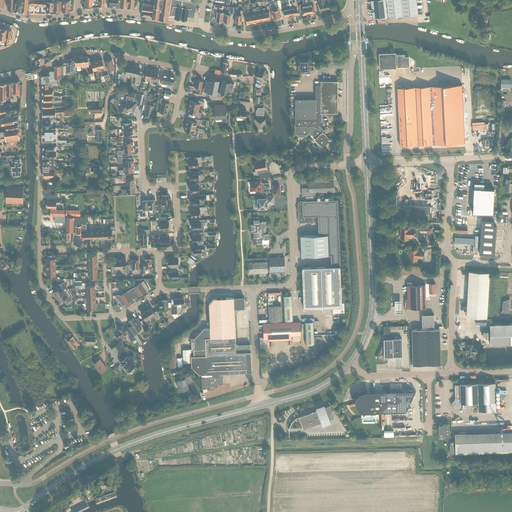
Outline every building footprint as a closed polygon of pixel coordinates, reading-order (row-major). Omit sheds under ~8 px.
[(53,0),(53,13),(61,13),(62,2),(56,2),(56,0),(57,0),(53,0)] [(121,0),(121,8),(126,8),(126,7),(128,8),(127,8),(133,9),(134,0),(121,0)] [(168,19),(170,0),(143,0),(141,16),(168,19)] [(277,1),(277,4),(274,4),(276,10),(272,11),(274,19),(280,18),(280,13),(279,8),(281,8),(280,0),(277,1)] [(293,8),(293,5),(292,5),(290,0),(288,0),(291,16),(298,14),(296,7),(293,8)] [(307,0),(305,0),(306,0),(308,12),(314,11),(313,4),(309,5),(308,0),(307,0)] [(318,0),(321,10),(330,8),(329,3),(325,3),(324,0),(318,0)] [(373,0),(371,0),(373,17),(388,17),(418,15),(416,0),(373,0)] [(230,15),(230,13),(233,13),(234,7),(229,7),(228,12),(229,13),(229,15),(224,14),(224,22),(230,23),(231,15),(230,15)] [(264,21),(263,13),(260,13),(259,7),(256,8),(258,22),(264,21)] [(269,12),(266,12),(265,9),(265,8),(262,8),(263,13),(264,21),(270,19),(269,12)] [(214,14),(217,14),(216,21),(222,22),(223,13),(218,12),(219,9),(215,9),(214,14)] [(235,23),(241,24),(242,15),(243,10),(240,10),(240,15),(235,15),(235,23)] [(481,18),(482,15),(477,14),(476,17),(475,20),(487,22),(488,19),(481,18)] [(0,28),(0,29),(0,39),(3,40),(3,43),(4,43),(4,46),(9,44),(9,39),(10,38),(5,37),(6,30),(0,28)] [(37,56),(35,56),(36,66),(44,64),(44,65),(49,61),(48,57),(46,58),(43,58),(43,55),(46,55),(45,49),(37,51),(37,56)] [(309,66),(309,62),(313,61),(313,51),(307,53),(307,57),(308,57),(308,59),(298,60),(299,73),(309,72),(309,71),(314,71),(314,66),(309,66)] [(395,53),(379,54),(380,69),(396,68),(395,53)] [(92,66),(91,63),(90,58),(88,58),(88,56),(83,57),(83,62),(82,62),(82,66),(82,67),(92,66)] [(74,58),(67,58),(67,72),(75,72),(75,66),(75,58),(74,58)] [(104,67),(102,60),(91,62),(91,63),(92,66),(93,70),(104,67)] [(105,62),(108,73),(112,72),(111,70),(114,69),(112,60),(105,62)] [(125,73),(122,72),(120,81),(126,82),(127,75),(131,76),(133,66),(127,65),(125,73)] [(60,66),(55,66),(54,66),(54,71),(49,72),(49,75),(41,75),(42,82),(57,82),(57,84),(60,83),(60,80),(60,66)] [(136,77),(135,83),(140,85),(142,76),(138,75),(140,67),(133,66),(131,76),(136,77)] [(255,85),(259,87),(262,81),(267,78),(267,72),(261,69),(256,72),(256,78),(258,79),(255,85)] [(153,84),(158,85),(159,79),(157,78),(158,74),(158,71),(152,70),(150,80),(154,81),(153,84)] [(209,80),(206,79),(204,91),(206,92),(206,93),(216,95),(219,80),(209,78),(209,80)] [(195,88),(199,88),(198,92),(201,92),(203,81),(196,80),(195,88)] [(22,95),(22,85),(19,85),(20,81),(13,82),(12,95),(13,95),(22,95)] [(222,81),(220,92),(231,95),(233,83),(222,81)] [(337,81),(320,81),(320,86),(321,113),(337,113),(337,103),(338,103),(340,102),(338,101),(337,101),(337,81)] [(400,146),(465,143),(462,85),(397,88),(400,146)] [(294,123),(294,136),(294,134),(297,134),(297,137),(305,137),(309,134),(310,133),(316,139),(315,140),(319,144),(320,143),(323,146),(322,147),(329,141),(330,142),(332,140),(330,137),(329,138),(324,133),(325,132),(326,133),(327,133),(319,125),(321,123),(321,113),(320,86),(315,86),(315,99),(295,99),(295,123),(294,123)] [(135,93),(134,97),(126,96),(127,96),(126,100),(127,100),(126,105),(122,104),(120,112),(125,113),(126,110),(131,111),(134,112),(136,105),(139,106),(142,95),(135,93)] [(151,116),(153,110),(154,106),(152,105),(150,105),(151,99),(145,98),(143,105),(147,106),(145,115),(151,116)] [(159,103),(161,103),(159,112),(167,114),(170,103),(166,102),(167,99),(160,98),(159,103)] [(199,106),(203,107),(204,101),(198,100),(197,103),(190,101),(189,106),(199,109),(199,106)] [(215,110),(215,120),(215,118),(222,118),(222,121),(227,121),(226,105),(222,105),(215,105),(215,110)] [(195,114),(194,116),(200,118),(201,112),(198,112),(199,109),(189,106),(187,112),(195,114)] [(267,122),(263,116),(263,114),(264,114),(263,107),(258,108),(256,111),(256,115),(257,115),(257,117),(254,122),(257,127),(264,127),(267,122)] [(55,109),(42,110),(43,116),(49,116),(49,119),(55,118),(55,113),(65,113),(65,109),(55,109)] [(246,115),(246,111),(236,111),(236,118),(244,118),(244,121),(249,121),(249,115),(246,115)] [(1,125),(19,122),(18,115),(0,119),(1,125)] [(116,120),(117,120),(117,126),(122,125),(122,128),(132,128),(132,123),(124,123),(124,120),(124,118),(113,116),(116,120)] [(201,120),(195,118),(194,122),(187,120),(186,125),(195,127),(196,124),(199,125),(201,120)] [(50,120),(50,121),(43,121),(43,124),(42,124),(42,127),(43,127),(51,128),(51,123),(52,123),(52,122),(56,122),(56,121),(55,120),(50,120)] [(5,131),(19,129),(19,122),(4,125),(5,131)] [(192,132),(191,135),(197,136),(198,131),(194,130),(195,127),(186,125),(184,130),(192,132)] [(5,138),(6,142),(19,140),(19,129),(0,132),(0,137),(0,138),(5,138)] [(43,129),(43,141),(52,140),(52,142),(65,142),(65,140),(55,140),(56,129),(43,129)] [(133,147),(133,142),(125,142),(125,138),(119,138),(119,141),(116,141),(116,142),(116,144),(117,144),(123,144),(123,147),(133,147)] [(61,147),(61,145),(65,145),(70,145),(69,142),(65,142),(52,142),(52,144),(43,144),(43,151),(56,151),(56,147),(61,147)] [(118,156),(125,156),(125,153),(133,152),(133,147),(123,147),(123,150),(118,150),(118,156)] [(43,151),(43,159),(49,159),(51,160),(51,163),(53,163),(53,158),(56,158),(56,151),(43,151)] [(7,159),(0,160),(0,162),(12,161),(13,166),(12,166),(12,171),(13,170),(13,176),(21,175),(20,170),(21,170),(21,165),(20,165),(20,160),(15,160),(14,155),(6,156),(7,159)] [(194,157),(194,160),(189,161),(189,167),(198,167),(198,162),(201,162),(201,157),(194,157)] [(125,158),(119,158),(119,163),(124,163),(124,166),(134,166),(133,161),(125,161),(125,158)] [(265,161),(266,161),(262,161),(262,158),(255,161),(256,163),(254,163),(256,171),(257,171),(257,174),(256,174),(256,175),(259,174),(260,178),(270,176),(270,172),(268,172),(268,169),(266,169),(265,161)] [(49,159),(43,159),(43,171),(55,170),(55,169),(53,169),(53,163),(51,163),(51,160),(49,159)] [(124,166),(124,169),(119,169),(119,175),(126,174),(126,172),(134,171),(134,166),(124,166)] [(200,170),(194,170),(194,173),(189,173),(190,180),(198,180),(199,181),(205,178),(204,176),(201,173),(200,174),(200,170)] [(127,175),(121,175),(122,181),(126,181),(126,185),(134,185),(134,178),(127,179),(127,175)] [(324,182),(324,176),(301,177),(301,183),(308,183),(309,188),(302,188),(302,196),(315,195),(315,192),(334,191),(334,181),(324,182)] [(250,191),(255,191),(255,190),(260,190),(260,192),(269,191),(269,183),(262,183),(261,182),(260,182),(260,180),(251,181),(251,186),(250,186),(250,191)] [(195,183),(195,186),(190,186),(190,193),(199,193),(199,188),(201,188),(201,183),(195,183)] [(472,213),(492,214),(493,189),(483,189),(484,184),(474,183),(472,213)] [(128,195),(128,192),(134,192),(134,185),(126,185),(126,189),(122,189),(122,195),(128,195)] [(23,186),(6,186),(6,203),(23,203),(23,186)] [(194,198),(190,199),(191,206),(200,205),(200,201),(200,200),(203,200),(203,197),(206,197),(206,194),(194,195),(194,198)] [(168,207),(171,207),(171,201),(168,201),(168,195),(161,195),(161,204),(165,204),(165,208),(168,207)] [(266,197),(266,199),(258,199),(256,199),(257,209),(257,208),(258,208),(267,208),(266,204),(274,203),(273,197),(266,197)] [(303,288),(341,286),(340,266),(340,255),(337,200),(320,200),(320,198),(317,198),(317,200),(302,201),(302,202),(299,202),(298,203),(298,214),(298,221),(300,223),(313,222),(313,216),(318,216),(318,235),(300,236),(301,256),(331,255),(331,266),(330,266),(302,268),(303,288)] [(56,209),(56,208),(56,203),(59,203),(60,200),(53,200),(53,201),(47,201),(47,207),(51,207),(51,209),(50,209),(50,216),(64,216),(64,209),(56,209)] [(149,209),(149,200),(142,200),(143,209),(139,210),(140,216),(146,216),(145,210),(149,209)] [(404,218),(428,219),(428,218),(431,218),(431,213),(429,212),(429,206),(405,205),(404,218)] [(200,217),(200,213),(203,213),(203,210),(206,210),(206,207),(199,207),(200,210),(191,211),(191,218),(200,217)] [(64,232),(69,232),(73,232),(73,226),(88,222),(88,217),(54,216),(54,222),(66,222),(66,228),(63,228),(63,231),(64,232)] [(254,225),(249,225),(249,230),(251,230),(251,232),(252,232),(252,237),(253,237),(253,243),(257,243),(257,244),(262,244),(262,239),(264,239),(269,239),(269,234),(264,234),(264,227),(266,227),(266,222),(259,222),(259,217),(254,218),(254,225)] [(160,218),(160,230),(169,230),(169,223),(165,223),(165,221),(165,218),(160,218)] [(481,219),(479,253),(494,254),(496,225),(493,225),(493,220),(481,219)] [(198,220),(199,223),(192,224),(192,230),(201,229),(201,225),(206,225),(205,220),(198,220)] [(407,240),(408,236),(418,237),(418,227),(416,227),(416,224),(411,224),(411,227),(408,227),(408,229),(409,229),(410,230),(408,230),(408,229),(401,229),(401,239),(407,240)] [(427,239),(431,239),(431,228),(420,228),(420,231),(428,232),(427,239)] [(143,230),(144,233),(140,233),(140,243),(147,243),(147,236),(150,236),(149,230),(143,230)] [(69,233),(69,232),(64,232),(64,241),(69,241),(71,241),(74,242),(75,233),(69,233)] [(197,233),(197,236),(192,236),(192,242),(201,242),(201,238),(203,238),(203,232),(197,233)] [(204,245),(198,245),(198,248),(193,248),(193,255),(201,254),(201,255),(206,255),(205,249),(204,249),(204,245)] [(417,250),(410,250),(409,260),(416,261),(417,257),(423,258),(423,252),(417,252),(417,250)] [(58,258),(58,255),(53,255),(53,259),(46,259),(46,265),(55,264),(55,259),(58,258)] [(284,258),(269,259),(270,274),(285,273),(284,258)] [(111,266),(112,274),(117,274),(117,269),(120,269),(120,259),(114,260),(114,266),(111,266)] [(129,265),(126,265),(126,259),(120,259),(120,269),(123,269),(123,272),(129,272),(129,265)] [(144,260),(145,265),(142,265),(142,274),(145,274),(145,268),(152,268),(151,259),(144,260)] [(178,259),(168,259),(168,266),(170,266),(170,269),(178,268),(178,259)] [(248,263),(249,273),(267,273),(267,262),(248,263)] [(168,272),(169,278),(179,278),(178,268),(170,269),(170,271),(168,272)] [(487,304),(488,303),(489,272),(469,271),(467,302),(466,317),(487,318),(487,304)] [(143,293),(149,289),(144,281),(137,285),(143,293)] [(68,289),(64,282),(57,286),(58,289),(53,292),(56,297),(66,290),(68,289)] [(130,289),(136,298),(143,293),(137,285),(130,289)] [(415,309),(415,308),(426,308),(425,285),(407,285),(407,299),(405,299),(406,310),(415,309)] [(341,303),(341,286),(303,288),(303,308),(332,307),(333,312),(344,312),(344,303),(341,303)] [(129,302),(136,298),(130,289),(123,294),(129,302)] [(65,299),(66,301),(65,302),(66,305),(71,302),(72,301),(72,299),(71,298),(68,293),(66,290),(56,297),(59,302),(65,299)] [(281,290),(269,290),(269,301),(281,301),(281,290)] [(115,295),(116,298),(117,298),(122,306),(129,302),(123,294),(120,296),(119,295),(115,295)] [(291,296),(283,296),(285,321),(293,320),(291,296)] [(209,303),(210,327),(204,328),(194,338),(194,349),(205,349),(205,350),(189,350),(189,349),(183,350),(184,362),(190,362),(190,355),(206,354),(206,355),(191,356),(191,366),(199,374),(202,374),(202,376),(201,376),(202,389),(209,387),(209,388),(210,389),(211,389),(214,388),(213,385),(223,382),(223,375),(219,375),(219,374),(251,372),(250,344),(237,345),(235,309),(245,308),(244,297),(234,297),(214,298),(209,303)] [(178,314),(177,309),(177,305),(184,305),(184,299),(174,299),(174,304),(171,304),(171,307),(171,310),(172,314),(175,318),(178,315),(178,314)] [(172,314),(171,310),(171,307),(168,307),(168,300),(161,300),(161,301),(158,301),(158,308),(162,308),(162,310),(165,310),(166,314),(169,314),(173,319),(175,318),(172,314)] [(269,307),(269,321),(282,320),(281,306),(269,307)] [(155,321),(155,319),(160,316),(156,311),(154,313),(150,307),(145,310),(151,318),(153,322),(155,321)] [(141,313),(144,319),(142,321),(145,326),(150,323),(148,320),(151,318),(145,310),(141,313)] [(434,328),(434,315),(422,315),(422,328),(434,328)] [(134,318),(128,321),(131,326),(128,328),(129,329),(131,333),(132,334),(134,336),(136,334),(135,333),(141,329),(139,325),(142,323),(138,317),(135,319),(134,318)] [(263,323),(264,337),(259,337),(260,348),(269,348),(269,340),(300,339),(299,321),(290,322),(263,323)] [(306,344),(314,344),(313,322),(305,322),(306,344)] [(511,323),(489,324),(490,345),(511,343),(511,323)] [(119,331),(114,334),(117,339),(120,337),(123,340),(126,338),(124,335),(127,333),(128,335),(131,333),(129,329),(128,328),(127,326),(124,328),(122,325),(117,329),(119,331)] [(439,329),(411,330),(412,366),(440,365),(439,329)] [(78,344),(73,337),(67,341),(73,349),(78,344)] [(383,344),(377,358),(387,363),(387,362),(386,362),(386,357),(402,357),(402,338),(383,339),(383,344)] [(120,353),(125,349),(119,342),(115,345),(120,353)] [(474,355),(474,353),(479,353),(478,347),(474,347),(473,345),(466,345),(467,355),(474,355)] [(169,352),(166,352),(168,367),(177,366),(174,348),(169,349),(169,352)] [(272,351),(263,351),(264,371),(273,371),(272,351)] [(135,366),(134,364),(135,363),(132,360),(131,361),(128,356),(120,362),(128,373),(134,369),(133,367),(135,366)] [(106,368),(100,359),(94,364),(100,373),(106,368)] [(185,377),(185,378),(178,380),(180,391),(188,389),(186,383),(192,382),(190,375),(185,377)] [(496,410),(495,383),(460,384),(460,385),(455,385),(455,401),(454,401),(452,403),(452,407),(454,409),(459,409),(461,407),(461,404),(478,403),(478,411),(496,410)] [(406,422),(421,421),(420,391),(400,391),(400,394),(365,394),(365,392),(364,392),(361,393),(360,394),(358,395),(357,396),(356,398),(355,399),(355,401),(355,402),(355,404),(355,405),(356,406),(356,408),(357,409),(359,410),(360,411),(361,412),(363,413),(364,413),(366,413),(405,412),(406,422)] [(289,437),(289,431),(289,430),(289,429),(289,428),(290,426),(290,425),(291,424),(291,423),(292,423),(292,422),(293,421),(294,420),(295,419),(297,418),(298,418),(299,418),(303,428),(321,422),(323,426),(331,423),(329,419),(334,417),(329,405),(325,407),(324,405),(316,408),(317,410),(298,417),(297,418),(295,419),(294,420),(293,421),(292,422),(291,423),(291,424),(290,424),(290,425),(290,426),(289,427),(289,428),(289,429),(289,430),(289,437)] [(441,426),(438,426),(439,433),(440,437),(445,437),(445,436),(449,436),(449,435),(449,436),(448,425),(449,425),(449,424),(445,424),(445,423),(441,423),(441,426)] [(455,454),(511,452),(511,432),(455,434),(455,454)] [(95,499),(96,503),(116,495),(115,491),(95,499)] [(87,502),(70,510),(71,511),(77,511),(89,506),(87,502)]
